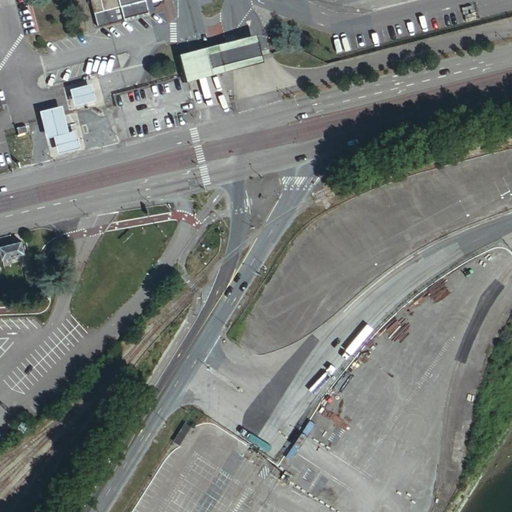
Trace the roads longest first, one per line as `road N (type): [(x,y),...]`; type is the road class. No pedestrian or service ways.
road 1 (unclassified): [(511,224),(443,251),(312,369),(274,392),(242,390),(192,357)]
road 2 (primary): [(511,57),(218,129)]
road 3 (primary): [(0,225),(229,167)]
road 4 (primary): [(218,129),(0,185)]
road 5 (primary): [(296,150),(511,95)]
road 6 (secondary): [(215,323),(289,200),(296,150)]
road 7 (secondary): [(192,357),(96,511)]
road 8 (secondary): [(229,167),(238,224),(215,323)]
